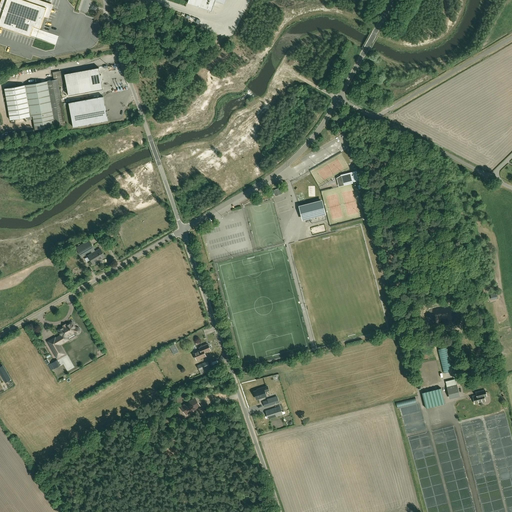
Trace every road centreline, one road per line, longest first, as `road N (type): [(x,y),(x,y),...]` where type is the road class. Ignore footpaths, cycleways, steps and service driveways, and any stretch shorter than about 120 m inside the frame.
road 1 (unclassified): [(276,511),(182,229)]
road 2 (unclassified): [(0,336),(182,229)]
road 3 (unclassified): [(182,229),(286,166),(338,98)]
road 4 (unclassified): [(374,117),(511,37)]
road 5 (unclassified): [(511,189),(374,117)]
